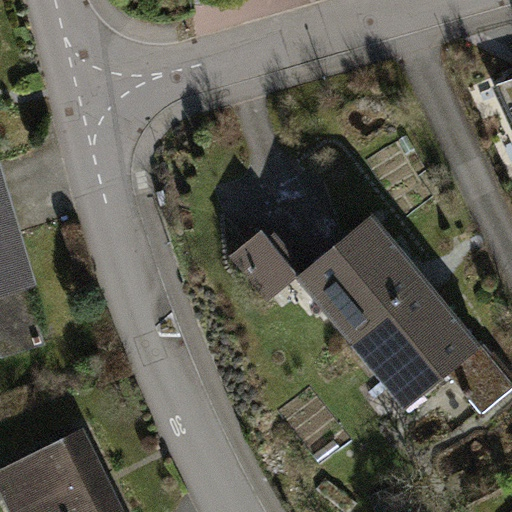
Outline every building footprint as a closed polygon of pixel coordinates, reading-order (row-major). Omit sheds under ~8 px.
[(0,196),(0,340),(4,353),(41,342),(25,289),(28,288),(0,196)] [(371,216),(307,269),(362,335),(426,282),(371,216)] [(272,297),(299,275),(262,230),(235,252),(272,297)] [(511,387),(511,385),(426,282),(362,335),(416,401),(449,373),(482,413),(511,387)] [(117,511),(79,434),(0,473),(0,477),(17,511),(117,511)]
